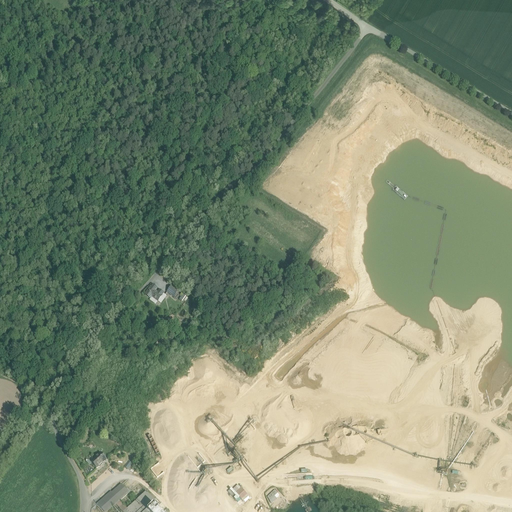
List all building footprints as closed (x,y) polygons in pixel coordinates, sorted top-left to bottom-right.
[(150,288),(146,294),(145,294),(146,295),(150,298),(151,298),(152,297),(158,301),(162,296),(161,296),(163,293),(160,290),(158,293),(156,291),(155,291),(157,288),(153,285),(153,286),(152,286),(151,288),(151,287),(150,288)] [(173,285),(168,292),(174,297),(179,290),(173,285)] [(237,444),(250,433),(247,430),(235,441),(237,444)] [(149,435),(155,452),(159,450),(152,434),(149,435)] [(92,464),(97,469),(99,468),(103,465),(103,464),(106,460),(101,454),(91,463),(92,464)] [(111,493),(98,505),(103,511),(106,511),(113,506),(114,507),(116,505),(130,492),(127,489),(126,490),(122,485),(112,493),(111,493)] [(268,497),(271,503),(276,499),(274,496),(278,493),(275,490),(268,497)] [(123,511),(137,500),(130,492),(116,505),(122,511),(123,511)] [(146,492),(137,500),(123,511),(140,511),(149,504),(154,500),(146,492)]
